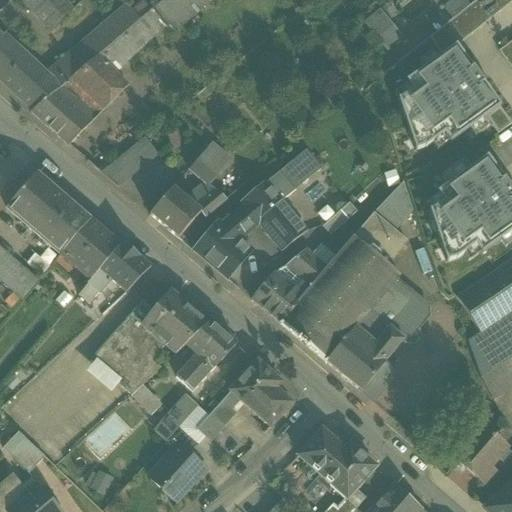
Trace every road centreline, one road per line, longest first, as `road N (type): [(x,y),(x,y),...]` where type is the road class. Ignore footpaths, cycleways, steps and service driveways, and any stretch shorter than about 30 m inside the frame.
road 1 (residential): [(49,157),(324,392)]
road 2 (residential): [(324,392),(463,511)]
road 3 (residential): [(324,392),(216,511)]
